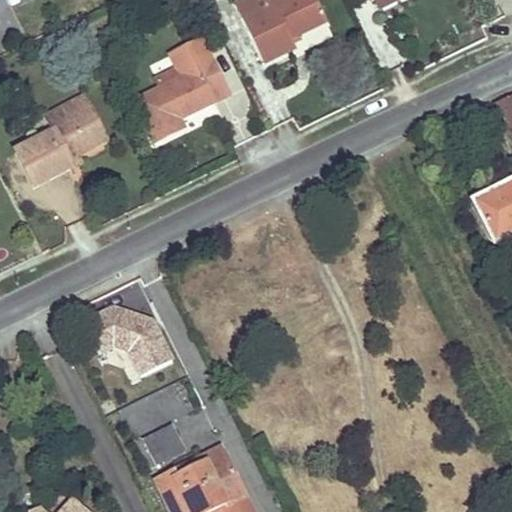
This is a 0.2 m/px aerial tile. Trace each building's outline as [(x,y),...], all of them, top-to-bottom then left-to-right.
[(276,0),(242,0),(234,4),(263,65),(297,49),(292,38),(328,21),(317,0),(284,0),(278,3),(276,0)] [(375,0),(380,9),(398,0),(375,0)] [(134,100),(155,144),(184,129),(180,120),(230,96),(202,39),(170,54),(177,69),(156,79),(160,87),(134,100)] [(511,96),(490,105),(497,118),(503,114),(511,128),(511,96)] [(86,98),(46,117),(50,125),(90,106),(86,98)] [(54,133),(14,152),(32,189),(72,169),(68,159),(76,156),(107,141),(90,106),(50,125),(54,133)] [(76,156),(68,159),(72,169),(81,164),(76,156)] [(511,182),(500,189),(505,199),(511,195),(511,182)] [(500,189),(471,203),(492,245),(511,235),(511,195),(505,199),(500,189)] [(112,310),(82,324),(98,356),(113,348),(127,353),(140,379),(171,363),(151,323),(112,310)] [(152,470),(184,456),(172,427),(139,441),(152,470)] [(218,451),(178,471),(183,480),(222,460),(218,451)] [(178,471),(154,483),(168,511),(215,511),(224,508),(225,511),(250,511),(224,459),(222,460),(183,480),(178,471)] [(83,511),(72,501),(62,511),(83,511)]
